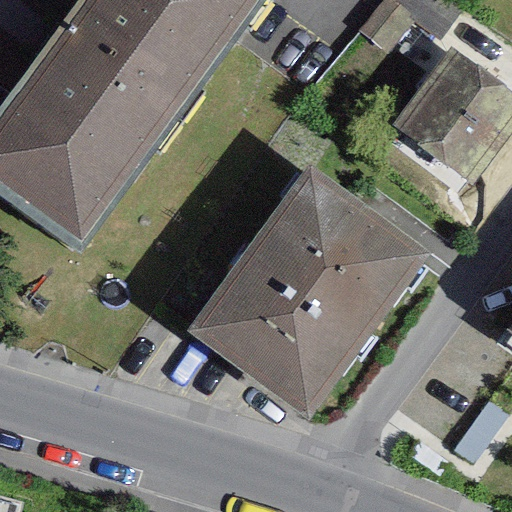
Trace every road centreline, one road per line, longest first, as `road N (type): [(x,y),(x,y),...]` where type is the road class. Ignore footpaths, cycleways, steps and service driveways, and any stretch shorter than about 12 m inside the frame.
road 1 (unclassified): [(329,497),(0,398)]
road 2 (residential): [(329,497),(344,456),(511,227)]
